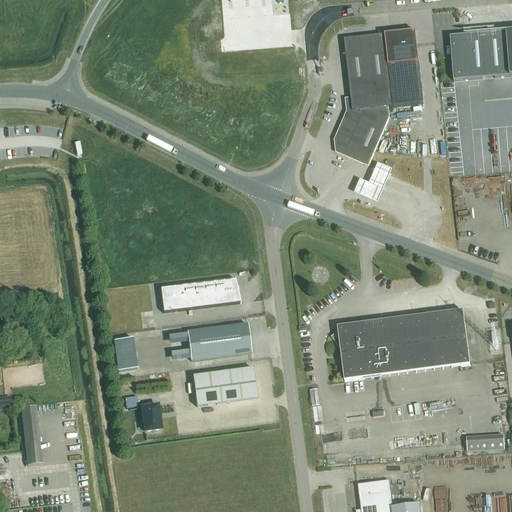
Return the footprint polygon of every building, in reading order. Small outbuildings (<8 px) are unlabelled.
[(415,33),(385,36),(393,108),(423,105),(424,104),(415,33)] [(506,34),(450,38),(454,82),(510,78),(506,34)] [(335,141),(337,153),(359,163),(369,167),(390,118),(389,108),(393,108),(385,36),(344,41),(351,100),(346,101),(347,113),(347,114),(335,141)] [(370,185),(360,181),(354,194),(378,204),(392,171),(378,166),(370,185)] [(163,314),(240,305),(235,280),(160,290),(163,314)] [(338,332),(331,338),(340,350),(345,383),(470,366),(463,312),(351,327),(349,324),(345,327),(338,328),(338,332)] [(191,363),(251,355),(247,326),(187,334),(191,363)] [(131,340),(114,342),(118,373),(136,371),(131,340)] [(197,409),(257,401),(253,370),(192,378),(197,409)] [(310,390),(312,406),(321,405),(318,389),(310,390)] [(126,409),(138,408),(136,398),(125,400),(126,409)] [(162,431),(158,406),(140,409),(144,434),(162,431)] [(27,467),(41,466),(35,409),(21,411),(27,467)] [(505,451),(504,437),(496,437),(497,452),(505,451)] [(474,439),(467,439),(468,454),(475,453),(474,439)] [(420,511),(420,505),(393,509),(390,482),(358,486),(361,511),(420,511)] [(436,487),(436,499),(448,498),(447,487),(436,487)]
